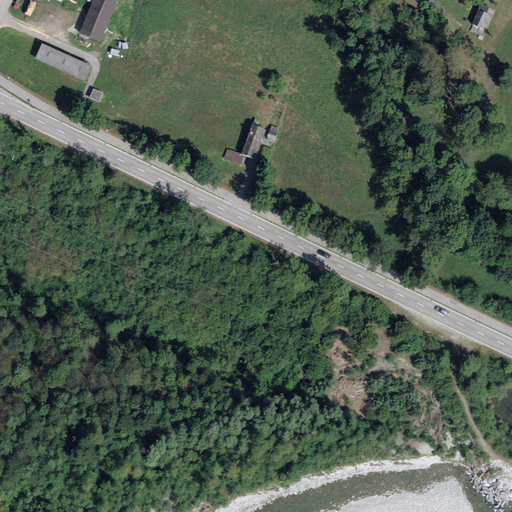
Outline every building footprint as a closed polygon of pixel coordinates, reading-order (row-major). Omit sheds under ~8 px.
[(118,1),(116,0),(94,0),(80,32),(99,41),(118,1)] [(494,12),(481,6),(470,30),(484,36),(494,12)] [(89,64),(41,44),(34,59),(83,80),(89,64)] [(102,94),(93,89),(90,97),(99,101),(102,94)] [(266,129),(252,124),(241,154),(243,155),(255,159),(266,129)] [(280,128),(271,125),(266,138),(275,141),(280,128)] [(241,154),(226,149),(223,159),(240,165),(243,155),(241,154)]
